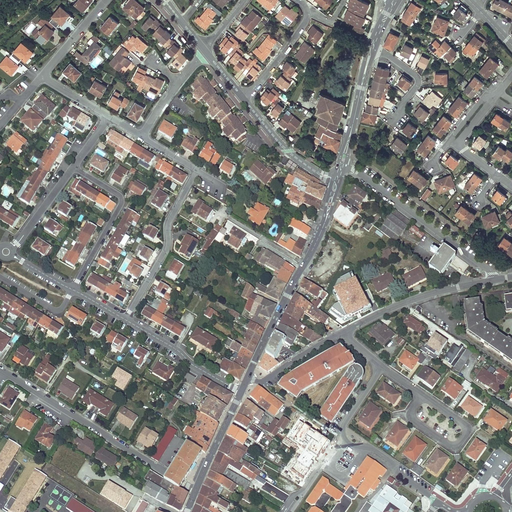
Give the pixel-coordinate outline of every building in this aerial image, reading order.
[(91,0),(77,0),(75,3),(83,10),(91,0)] [(136,11),(140,14),(145,8),(135,0),(130,0),(129,1),(127,3),(124,7),(131,14),(133,11),(134,13),(136,11)] [(258,0),(262,4),(264,2),(271,8),(277,0),(258,0)] [(333,0),(318,0),(320,1),(319,2),(326,8),(333,0)] [(369,5),(360,0),(349,0),(347,5),(364,14),(369,5)] [(499,9),(502,11),(507,2),(502,0),(499,0),(499,1),(496,0),(495,0),(492,6),(495,8),(496,6),(500,8),(499,9)] [(511,0),(510,4),(507,2),(502,11),(506,14),(507,12),(510,14),(510,15),(511,16),(511,0)] [(409,5),(407,9),(416,14),(420,8),(421,9),(424,5),(418,2),(416,5),(413,3),(411,7),(409,5)] [(281,19),(288,25),(298,14),(294,11),(293,12),(289,9),(284,5),(277,12),(283,16),(281,19)] [(348,9),(363,17),(364,14),(347,5),(346,8),(348,9)] [(70,14),(60,6),(52,16),(61,23),(65,18),(66,19),(70,14)] [(198,15),(194,19),(204,28),(208,24),(207,23),(208,22),(209,22),(213,18),(211,16),(215,12),(209,7),(205,12),(204,11),(199,17),(198,15)] [(466,14),(459,8),(457,10),(454,7),(450,12),(461,21),(466,14)] [(246,15),(240,22),(247,27),(249,29),(255,22),(256,23),(262,17),(252,9),(248,14),(249,15),(248,17),(247,15),(246,15)] [(355,25),(353,30),(361,34),(364,29),(360,27),(365,19),(363,17),(348,9),(343,18),(355,25)] [(412,21),(416,14),(407,9),(405,12),(406,13),(404,16),(407,19),(406,22),(411,25),(413,22),(412,21)] [(150,15),(142,25),(147,29),(150,25),(153,28),(153,27),(159,21),(153,16),(152,17),(150,15)] [(118,23),(110,16),(100,27),(110,35),(113,32),(111,30),(118,23)] [(437,17),(433,30),(443,34),(448,21),(437,17)] [(153,33),(159,38),(166,30),(163,28),(160,25),(161,23),(159,21),(153,27),(156,30),(153,33)] [(236,30),(234,32),(243,39),(248,33),(244,30),(247,27),(240,22),(237,25),(239,27),(236,30)] [(36,28),(32,33),(42,42),(46,37),(48,38),(54,31),(45,24),(39,31),(36,28)] [(324,35),(314,26),(308,32),(310,35),(312,36),(309,39),(315,44),(319,40),(321,42),(324,39),(322,37),(324,35)] [(390,32),(384,43),(392,48),(398,36),(402,38),(404,34),(393,26),(390,32)] [(172,35),(166,30),(159,38),(161,40),(158,44),(161,46),(162,44),(166,47),(168,45),(171,41),(168,39),(170,38),(172,35)] [(237,41),(234,38),(229,34),(227,37),(225,40),(222,37),(217,43),(220,46),(219,47),(224,51),(229,44),(233,47),(234,45),(237,41)] [(137,47),(142,52),(148,45),(137,36),(136,38),(134,36),(130,41),(127,44),(132,49),(135,46),(137,47)] [(472,39),(469,41),(477,48),(482,42),(483,43),(485,40),(480,36),(478,38),(476,36),(473,40),(472,39)] [(91,44),(82,54),(89,61),(101,47),(96,43),(91,38),(88,42),(91,44)] [(256,47),(253,51),(263,59),(266,55),(265,54),(266,53),(268,54),(271,50),(269,48),(274,43),(268,38),(264,43),(262,42),(258,48),(256,47)] [(171,41),(168,45),(170,47),(167,51),(173,56),(174,55),(175,53),(180,48),(177,46),(174,43),(176,41),(173,39),(172,40),(171,41)] [(435,51),(440,57),(443,54),(450,46),(448,43),(447,44),(444,42),(440,45),(435,40),(428,47),(433,53),(435,51)] [(472,54),(477,48),(469,41),(467,44),(469,45),(464,51),(471,58),(474,55),(472,54)] [(299,51),(295,56),(303,63),(308,57),(306,56),(313,49),(305,42),(299,49),(300,50),(301,51),(300,52),(299,51)] [(21,43),(11,56),(18,61),(21,58),(24,61),(28,57),(29,57),(33,53),(21,43)] [(414,48),(404,44),(400,53),(409,58),(414,48)] [(233,47),(229,52),(232,54),(229,58),(231,60),(235,63),(241,56),(241,55),(236,50),(238,47),(234,45),(233,47)] [(454,49),(450,46),(443,54),(449,59),(448,61),(450,63),(455,58),(452,56),(455,53),(452,50),(454,49)] [(114,50),(110,47),(104,54),(108,57),(114,50)] [(123,47),(109,63),(118,71),(124,64),(126,67),(131,62),(125,57),(123,55),(125,54),(127,56),(129,53),(123,47)] [(176,57),(172,63),(179,68),(188,58),(182,52),(184,50),(181,47),(180,48),(175,53),(178,56),(176,57)] [(89,61),(82,54),(77,50),(73,54),(85,65),(89,61)] [(429,58),(422,55),(417,63),(420,64),(425,67),(429,58)] [(6,56),(0,63),(0,65),(11,74),(15,70),(14,69),(17,65),(16,64),(18,61),(11,56),(9,58),(6,56)] [(246,60),(241,56),(235,63),(234,64),(233,65),(239,70),(243,66),(244,64),(246,67),(247,66),(252,60),(248,57),(246,60)] [(245,73),(251,78),(258,70),(252,65),(255,63),(257,60),(254,57),(252,60),(247,66),(250,69),(248,70),(245,73)] [(490,57),(485,63),(493,69),(498,63),(490,57)] [(295,68),(287,61),(282,67),(285,69),(286,70),(284,73),(285,74),(290,78),(292,75),(291,73),(293,70),(295,68)] [(82,72),(71,63),(64,71),(69,75),(69,76),(74,81),(82,72)] [(485,63),(479,70),(487,76),(493,69),(485,63)] [(388,76),(389,70),(377,66),(375,73),(387,75),(388,76)] [(147,71),(139,67),(133,80),(144,85),(145,85),(148,78),(144,76),(145,75),(147,71)] [(374,79),(385,82),(387,75),(375,73),(375,72),(373,79),(374,79)] [(432,83),(446,83),(446,73),(434,73),(434,80),(432,80),(432,83)] [(277,79),(274,82),(281,88),(284,85),(285,87),(287,88),(291,83),(289,82),(291,79),(290,78),(285,74),(283,77),(281,76),(281,75),(277,79)] [(403,75),(397,82),(405,89),(411,82),(403,75)] [(149,91),(158,95),(164,82),(160,80),(159,81),(155,79),(149,76),(148,78),(145,85),(151,87),(149,91)] [(474,76),(469,83),(477,89),(482,82),(474,76)] [(95,79),(89,90),(95,94),(96,93),(101,96),(107,87),(101,83),(103,81),(96,77),(95,79)] [(203,80),(201,78),(191,86),(196,92),(193,95),(198,102),(202,99),(211,111),(208,114),(213,120),(217,118),(226,128),(222,131),(228,139),(232,136),(235,141),(237,140),(239,143),(245,138),(243,135),(245,133),(244,131),(245,130),(241,125),(246,121),(244,118),(240,119),(237,121),(236,120),(238,119),(238,117),(237,116),(235,118),(234,116),(232,117),(229,113),(230,112),(229,110),(234,106),(229,100),(226,100),(225,101),(223,102),(222,101),(223,100),(223,98),(222,97),(220,99),(219,98),(218,99),(214,94),(215,93),(212,89),(217,85),(214,82),(211,82),(210,82),(208,84),(207,83),(209,81),(207,79),(205,81),(204,79),(203,80)] [(374,79),(372,87),(382,90),(383,90),(386,82),(385,82),(374,79)] [(469,83),(464,90),(472,96),(477,89),(469,83)] [(382,90),(372,87),(369,95),(370,95),(380,97),(382,90)] [(278,97),(280,94),(273,88),(269,93),(265,90),(260,96),(264,99),(262,101),(267,105),(273,98),(275,95),(278,97)] [(120,104),(125,108),(130,100),(125,97),(122,100),(118,97),(120,94),(116,91),(108,103),(112,106),(112,105),(118,108),(120,104)] [(425,98),(422,101),(430,107),(433,103),(436,106),(442,98),(432,91),(429,94),(426,99),(425,98)] [(279,97),(285,102),(289,98),(283,93),(279,97)] [(319,114),(316,121),(321,123),(337,131),(339,123),(336,122),(339,115),(341,116),(344,104),(321,94),(316,104),(321,106),(318,113),(319,114)] [(370,95),(368,103),(378,106),(380,97),(370,95)] [(459,96),(454,102),(462,108),(467,102),(459,96)] [(38,101),(32,107),(33,108),(45,118),(46,119),(55,107),(43,97),(39,101),(38,101)] [(273,113),(276,116),(284,108),(278,103),(280,100),(277,98),(275,100),(272,104),(275,106),(274,108),(271,110),(273,113)] [(144,108),(135,102),(127,114),(136,120),(140,114),(144,108)] [(454,102),(449,109),(456,115),(462,108),(454,102)] [(367,103),(366,109),(377,112),(377,109),(380,110),(380,106),(378,106),(368,103),(367,103)] [(415,108),(416,109),(419,106),(428,113),(429,113),(430,112),(419,103),(415,108)] [(71,110),(66,106),(59,115),(62,118),(67,116),(76,122),(80,115),(76,113),(77,111),(72,108),(71,110)] [(416,109),(413,113),(422,121),(428,113),(419,106),(416,109)] [(33,132),(45,118),(33,108),(23,121),(27,125),(26,125),(33,132)] [(366,109),(363,120),(374,122),(377,112),(366,109)] [(286,126),(293,132),(301,123),(294,117),(294,116),(287,110),(283,115),(284,116),(278,122),(285,128),(286,126)] [(503,117),(496,113),(491,120),(499,125),(503,117)] [(76,122),(86,128),(90,119),(85,116),(84,118),(80,115),(76,122)] [(443,115),(438,122),(446,128),(451,122),(443,115)] [(503,117),(499,125),(505,129),(510,122),(503,117)] [(177,130),(164,122),(159,130),(165,134),(165,135),(171,139),(177,130)] [(408,122),(403,129),(411,135),(416,129),(408,122)] [(438,122),(433,129),(441,135),(446,128),(438,122)] [(340,139),(342,133),(337,131),(321,123),(320,125),(322,125),(320,129),(319,128),(315,135),(316,136),(318,137),(320,137),(323,131),(340,139)] [(318,142),(337,151),(340,139),(323,131),(320,137),(318,142)] [(119,135),(114,133),(108,143),(117,149),(123,140),(118,137),(119,135)] [(13,140),(8,146),(17,153),(26,142),(17,134),(12,139),(13,140)] [(56,140),(53,146),(61,151),(65,143),(66,143),(68,140),(58,134),(57,135),(55,138),(55,139),(56,140)] [(428,135),(423,142),(430,148),(435,142),(428,135)] [(479,135),(473,143),(480,148),(486,140),(479,135)] [(188,150),(188,151),(191,153),(194,148),(199,141),(195,138),(194,139),(190,136),(188,139),(187,138),(182,146),(188,150)] [(397,137),(391,144),(401,153),(407,145),(397,137)] [(122,148),(129,153),(134,145),(129,142),(128,143),(123,140),(117,149),(117,150),(119,152),(122,148)] [(106,147),(100,142),(97,146),(98,146),(104,150),(106,147)] [(419,150),(416,153),(423,158),(430,148),(423,142),(417,149),(419,150)] [(211,149),(212,146),(208,143),(200,156),(207,160),(206,161),(210,164),(216,152),(211,149)] [(140,148),(134,145),(129,153),(138,158),(136,160),(138,161),(144,153),(138,149),(140,148)] [(498,145),(492,153),(499,158),(501,156),(505,150),(498,145)] [(48,151),(45,155),(55,161),(57,158),(56,158),(61,151),(53,146),(49,151),(48,151)] [(505,150),(501,156),(508,161),(511,154),(511,151),(507,148),(505,150)] [(143,160),(150,165),(155,157),(150,154),(149,156),(144,153),(138,161),(138,162),(141,164),(143,160)] [(458,160),(451,154),(446,161),(453,167),(458,160)] [(40,160),(37,165),(40,167),(48,172),(52,165),(53,165),(55,161),(45,155),(42,161),(40,160)] [(109,164),(96,156),(90,165),(96,168),(96,169),(103,173),(109,164)] [(232,162),(226,159),(220,170),(223,172),(224,170),(231,174),(235,168),(230,165),(232,162)] [(169,165),(160,160),(155,169),(168,177),(172,169),(168,167),(169,165)] [(268,170),(261,163),(252,172),(256,175),(259,174),(264,179),(264,182),(263,182),(268,187),(271,183),(272,183),(273,182),(273,181),(278,176),(273,172),(271,172),(270,172),(269,173),(267,171),(268,170)] [(34,174),(32,177),(42,183),(44,180),(43,179),(48,172),(40,167),(37,172),(36,170),(34,174)] [(129,173),(119,167),(111,179),(115,182),(116,180),(122,184),(129,173)] [(168,177),(163,185),(167,185),(172,179),(182,184),(186,176),(177,170),(176,172),(172,169),(168,177)] [(414,169),(408,177),(415,182),(420,174),(415,170),(414,169)] [(297,170),(293,177),(308,186),(307,188),(306,190),(305,193),(322,201),(326,188),(318,184),(320,181),(313,177),(312,178),(297,170)] [(472,171),(467,177),(470,179),(476,184),(481,178),(472,171)] [(420,174),(415,182),(422,187),(428,179),(420,174)] [(293,177),(289,175),(284,182),(292,186),(286,198),(295,202),(294,203),(298,206),(300,201),(318,209),(321,202),(304,194),(304,193),(305,193),(306,190),(301,188),(302,185),(307,188),(308,186),(293,177)] [(448,176),(435,181),(439,192),(455,185),(454,183),(453,179),(449,180),(448,176)] [(31,183),(27,189),(35,193),(39,186),(40,187),(42,183),(32,177),(31,178),(30,177),(27,181),(31,183)] [(471,191),(476,184),(470,179),(465,186),(463,189),(467,192),(469,190),(471,191)] [(85,185),(76,180),(71,188),(76,191),(75,194),(80,197),(82,194),(85,197),(89,190),(84,186),(85,185)] [(143,184),(138,180),(131,191),(134,193),(135,192),(142,196),(146,189),(142,186),(143,184)] [(22,194),(19,199),(29,205),(31,202),(30,201),(35,193),(27,189),(23,186),(20,192),(22,194)] [(89,190),(85,197),(95,203),(99,196),(94,193),(95,191),(90,188),(89,190)] [(351,198),(345,205),(357,214),(360,210),(357,208),(358,206),(359,204),(360,205),(367,195),(358,188),(356,190),(355,189),(349,197),(351,198)] [(432,191),(428,188),(421,196),(425,199),(432,191)] [(508,198),(497,190),(492,197),(502,205),(508,198)] [(155,198),(151,204),(160,209),(164,203),(165,204),(169,197),(159,191),(155,198)] [(99,196),(95,203),(111,212),(116,204),(110,201),(109,202),(105,199),(105,198),(100,195),(99,196)] [(204,203),(200,201),(192,212),(196,215),(197,214),(208,222),(211,218),(208,217),(210,214),(213,217),(215,212),(203,204),(204,203)] [(61,207),(58,212),(66,217),(72,207),(65,203),(62,208),(61,207)] [(334,217),(348,227),(357,214),(345,205),(344,204),(334,217)] [(462,204),(455,213),(462,218),(468,210),(462,205),(462,204)] [(252,216),(250,220),(259,226),(269,209),(264,206),(264,208),(259,205),(257,208),(256,207),(253,211),(255,212),(252,216)] [(20,215),(10,209),(7,214),(3,221),(11,225),(10,226),(13,228),(20,215)] [(388,219),(379,230),(396,243),(411,222),(395,210),(391,214),(388,219)] [(468,210),(462,218),(469,223),(475,214),(468,210)] [(125,215),(123,220),(131,225),(133,222),(136,224),(140,217),(130,211),(127,216),(125,215)] [(495,215),(494,211),(482,216),(486,227),(491,225),(492,227),(498,225),(499,224),(498,222),(502,220),(500,213),(495,215)] [(119,231),(126,234),(131,225),(123,220),(120,218),(117,223),(120,225),(117,230),(119,231)] [(310,229),(293,218),(289,225),(307,235),(310,229)] [(62,227),(59,225),(52,220),(49,225),(48,224),(44,229),(52,235),(55,231),(60,231),(62,227)] [(227,221),(225,226),(232,229),(234,223),(227,221)] [(368,222),(363,228),(368,232),(370,230),(373,226),(370,224),(368,222)] [(83,228),(80,233),(91,238),(94,234),(92,233),(96,227),(89,223),(85,229),(83,228)] [(154,236),(157,230),(150,226),(147,231),(145,229),(142,234),(153,241),(155,237),(154,236)] [(410,231),(422,238),(425,234),(413,226),(410,231)] [(242,233),(234,228),(231,233),(234,235),(228,242),(238,248),(245,237),(241,235),(242,233)] [(213,229),(206,239),(208,241),(215,230),(214,229),(213,229)] [(207,244),(204,249),(208,250),(214,239),(215,239),(219,233),(218,232),(215,230),(208,241),(207,243),(207,244)] [(114,240),(120,244),(126,234),(119,231),(116,235),(115,234),(112,239),(114,240)] [(89,242),(91,238),(80,233),(78,237),(80,239),(77,243),(84,247),(88,241),(89,242)] [(224,236),(219,233),(215,239),(223,244),(225,241),(222,239),(224,236)] [(279,233),(274,241),(278,243),(281,237),(282,235),(279,233)] [(185,245),(181,253),(189,257),(198,241),(187,235),(183,243),(185,245)] [(289,241),(281,237),(278,243),(292,252),(296,243),(290,239),(289,241)] [(511,242),(504,237),(498,245),(505,250),(511,242)] [(296,243),(292,252),(300,257),(307,242),(304,240),(299,238),(296,243)] [(39,252),(45,256),(51,247),(38,239),(35,244),(33,242),(29,248),(37,254),(39,252)] [(111,244),(109,243),(106,248),(108,249),(115,253),(120,244),(114,240),(111,244)] [(73,246),(70,251),(80,257),(83,253),(81,252),(84,247),(77,243),(75,247),(73,246)] [(153,253),(142,246),(139,251),(142,253),(139,258),(147,262),(150,256),(151,256),(153,253)] [(439,255),(450,263),(455,255),(443,246),(442,247),(444,249),(440,253),(435,249),(433,253),(438,257),(439,255)] [(329,262),(332,250),(323,248),(320,260),(329,262)] [(103,254),(97,264),(99,265),(107,269),(108,270),(112,265),(110,263),(113,257),(118,259),(120,255),(115,253),(108,249),(105,254),(103,254)] [(272,254),(263,249),(261,253),(264,255),(259,262),(265,265),(272,254)] [(389,249),(384,252),(389,260),(393,258),(389,249)] [(78,260),(80,257),(70,251),(67,256),(66,255),(62,260),(66,262),(66,263),(73,266),(77,259),(78,260)] [(389,260),(384,252),(380,254),(385,262),(389,260)] [(285,262),(272,254),(265,265),(280,273),(282,268),(285,262)] [(450,263),(439,255),(438,257),(435,260),(446,268),(448,265),(450,263)] [(140,268),(143,264),(134,258),(127,269),(131,272),(129,275),(136,279),(140,273),(141,274),(143,271),(140,268)] [(166,275),(175,280),(183,265),(175,260),(171,268),(170,267),(168,272),(166,275)] [(446,268),(435,260),(429,267),(440,276),(446,268)] [(295,268),(285,262),(282,268),(292,274),(295,268)] [(420,267),(403,276),(409,287),(426,278),(420,267)] [(277,280),(286,285),(292,274),(282,268),(280,273),(278,276),(277,280)] [(96,276),(92,274),(88,281),(93,284),(92,286),(96,288),(102,277),(97,275),(96,276)] [(352,318),(362,312),(362,310),(368,307),(352,274),(340,280),(341,281),(338,282),(335,288),(336,290),(335,291),(341,304),(334,307),(330,313),(341,321),(351,316),(352,318)] [(258,291),(278,301),(286,285),(277,280),(278,276),(277,275),(275,278),(270,287),(268,286),(266,289),(258,284),(259,282),(256,281),(254,284),(253,285),(259,289),(258,291)] [(103,276),(102,277),(96,288),(100,290),(101,288),(106,292),(111,283),(112,281),(113,279),(107,276),(106,278),(103,276)] [(392,276),(374,285),(380,296),(397,287),(392,276)] [(323,291),(305,280),(300,288),(318,299),(323,291)] [(121,286),(112,281),(111,283),(106,292),(112,296),(111,297),(114,298),(120,288),(121,286)] [(166,294),(169,288),(162,284),(160,288),(158,287),(155,293),(165,299),(167,299),(168,299),(169,298),(170,297),(169,295),(166,294)] [(248,303),(245,309),(250,312),(257,297),(252,295),(254,290),(248,284),(242,297),(247,300),(246,302),(248,303)] [(125,291),(120,288),(114,298),(118,301),(119,300),(124,303),(129,296),(124,293),(125,291)] [(6,295),(2,302),(6,304),(3,308),(9,312),(10,310),(15,301),(11,298),(12,297),(7,293),(6,295)] [(296,294),(286,314),(298,322),(305,311),(306,313),(315,318),(324,325),(325,324),(328,320),(330,318),(329,318),(324,314),(318,309),(311,305),(306,301),(301,297),(296,294)] [(259,310),(263,300),(257,297),(250,312),(255,315),(257,309),(259,310)] [(14,314),(18,317),(20,313),(25,306),(21,304),(22,303),(16,299),(15,301),(10,310),(15,313),(14,314)] [(152,306),(148,303),(142,314),(148,317),(147,318),(152,321),(162,303),(161,302),(154,299),(152,302),(153,303),(152,306)] [(253,322),(264,330),(276,305),(263,300),(259,310),(257,309),(255,315),(257,317),(253,322)] [(314,301),(311,305),(318,309),(323,302),(320,300),(318,303),(314,301)] [(487,308),(486,308),(485,302),(473,304),(469,304),(473,334),(488,325),(487,319),(488,319),(487,308)] [(162,303),(152,321),(155,323),(156,322),(162,325),(166,318),(162,316),(167,306),(166,305),(162,303)] [(25,306),(20,313),(29,319),(33,312),(29,309),(30,308),(25,305),(25,306)] [(86,317),(72,308),(67,318),(81,326),(86,317)] [(208,308),(204,316),(211,319),(215,311),(208,308)] [(238,316),(239,314),(235,311),(232,309),(230,311),(228,313),(235,317),(236,315),(238,316)] [(33,312),(29,319),(38,324),(43,317),(38,315),(39,313),(34,310),(33,312)] [(286,314),(281,325),(298,334),(301,329),(299,327),(301,324),(298,322),(286,314)] [(420,336),(425,329),(422,327),(422,325),(407,315),(403,320),(406,322),(405,323),(411,327),(410,329),(420,336)] [(43,317),(38,324),(47,330),(52,323),(48,321),(49,319),(44,316),(43,317)] [(170,321),(166,318),(162,325),(168,329),(167,330),(170,332),(176,321),(171,319),(170,321)] [(181,324),(176,321),(170,332),(173,334),(174,332),(181,337),(185,329),(180,326),(181,324)] [(52,323),(47,330),(57,336),(62,329),(57,326),(58,325),(53,322),(52,323)] [(96,322),(90,331),(93,333),(97,335),(100,336),(105,329),(100,326),(101,325),(96,322)] [(249,330),(261,336),(264,330),(253,322),(251,322),(249,326),(245,324),(243,327),(249,330)] [(376,326),(370,332),(382,343),(388,337),(390,339),(391,339),(395,335),(384,325),(383,327),(379,323),(376,326)] [(298,334),(281,325),(276,334),(287,339),(285,343),(291,347),(293,344),(296,338),(298,334)] [(494,328),(493,329),(488,325),(473,334),(486,343),(498,351),(507,338),(502,335),(502,334),(494,328)] [(306,327),(301,335),(307,339),(312,343),(323,337),(306,327)] [(217,340),(198,329),(192,339),(211,350),(217,340)] [(246,340),(242,347),(253,353),(261,336),(249,330),(245,338),(246,340)] [(382,343),(370,332),(368,334),(382,347),(390,339),(388,337),(382,343)] [(9,340),(0,333),(0,351),(1,352),(9,340)] [(276,334),(266,354),(275,361),(283,344),(284,345),(285,343),(287,339),(276,334)] [(433,340),(428,347),(439,354),(447,343),(435,334),(431,339),(433,340)] [(123,339),(118,335),(113,343),(119,347),(118,349),(121,351),(127,342),(123,339)] [(233,364),(244,371),(253,353),(242,347),(228,338),(225,344),(231,348),(230,349),(239,354),(233,363),(233,364)] [(511,361),(511,341),(511,342),(507,338),(498,351),(507,357),(511,361)] [(28,350),(21,346),(14,356),(21,361),(19,363),(26,368),(33,357),(26,353),(28,350)] [(453,369),(458,372),(472,353),(467,349),(466,351),(460,346),(451,358),(457,363),(453,369)] [(139,347),(133,356),(143,362),(148,354),(143,351),(144,350),(139,347)] [(340,348),(329,354),(336,360),(345,368),(350,365),(348,361),(352,359),(353,359),(340,348)] [(417,359),(406,351),(399,361),(412,370),(417,362),(421,365),(421,364),(428,355),(426,353),(423,356),(421,354),(417,359)] [(275,361),(266,354),(262,362),(260,367),(268,372),(280,364),(277,362),(275,361)] [(321,361),(312,365),(321,373),(326,378),(345,368),(336,360),(329,354),(328,354),(329,356),(323,359),(324,362),(322,363),(321,361)] [(429,359),(431,357),(428,355),(421,364),(425,367),(430,360),(429,359)] [(51,362),(45,358),(35,373),(41,376),(39,378),(47,383),(55,370),(49,366),(51,362)] [(233,363),(225,358),(219,368),(228,374),(233,364),(233,363)] [(167,369),(157,363),(152,372),(167,381),(174,369),(169,366),(167,369)] [(228,374),(239,381),(244,371),(233,364),(228,374)] [(295,373),(282,381),(284,382),(281,386),(287,391),(286,392),(290,395),(291,393),(295,396),(296,395),(298,396),(301,393),(326,378),(321,373),(312,365),(305,369),(307,371),(305,373),(303,370),(296,374),(295,373)] [(352,368),(349,372),(355,377),(360,382),(364,376),(365,374),(365,372),(365,370),(364,368),(363,367),(362,367),(361,366),(360,366),(359,366),(358,366),(356,366),(355,365),(354,366),(352,368)] [(440,377),(425,367),(418,377),(430,386),(433,382),(435,383),(440,377)] [(496,378),(483,369),(476,379),(485,385),(486,384),(491,386),(489,388),(496,392),(499,388),(498,387),(501,383),(502,384),(506,378),(499,374),(496,378)] [(195,378),(185,372),(182,377),(192,383),(195,378)] [(348,373),(337,388),(340,391),(349,399),(352,394),(349,393),(351,390),(353,392),(360,382),(355,377),(349,372),(348,373)] [(210,382),(202,377),(195,389),(204,394),(210,382)] [(79,388),(64,379),(58,389),(68,395),(67,397),(71,400),(79,388)] [(463,388),(466,391),(471,384),(465,380),(461,387),(450,379),(441,391),(446,394),(447,392),(456,398),(463,388)] [(282,381),(278,387),(286,392),(287,391),(281,386),(284,382),(282,381)] [(211,398),(217,386),(210,382),(204,394),(210,397),(211,398)] [(400,395),(384,383),(377,393),(393,405),(400,395)] [(211,398),(214,400),(221,388),(217,386),(211,398)] [(259,387),(250,396),(261,405),(265,400),(272,406),(268,411),(275,416),(284,405),(259,387)] [(218,402),(225,390),(221,388),(214,400),(218,402)] [(323,417),(332,423),(338,414),(336,412),(338,409),(340,411),(344,405),(341,402),(344,398),(347,401),(349,399),(340,391),(337,388),(335,392),(338,395),(335,399),(332,396),(321,412),(324,414),(323,417)] [(18,395),(9,389),(0,402),(0,403),(9,409),(18,395)] [(102,397),(90,390),(83,402),(89,406),(90,403),(96,407),(102,397)] [(225,390),(218,402),(225,406),(232,394),(225,390)] [(113,405),(102,397),(96,407),(101,410),(100,413),(106,416),(113,405)] [(202,411),(200,414),(216,423),(221,414),(225,406),(218,402),(214,400),(211,398),(210,397),(208,400),(206,398),(204,402),(202,402),(198,408),(202,411)] [(482,407),(468,397),(461,407),(475,417),(482,407)] [(265,400),(261,405),(268,411),(272,406),(265,400)] [(256,406),(247,401),(244,406),(248,409),(254,412),(252,416),(254,418),(259,409),(256,406)] [(370,403),(358,420),(370,428),(381,411),(370,403)] [(248,409),(244,406),(239,414),(251,422),(253,420),(250,418),(252,416),(254,412),(248,409)] [(137,418),(123,408),(116,419),(126,425),(125,426),(130,429),(137,418)] [(263,412),(259,409),(254,418),(257,420),(259,421),(264,414),(263,412)] [(506,421),(491,410),(485,419),(493,425),(491,427),(499,432),(506,421)] [(37,419),(24,411),(15,425),(21,429),(23,427),(29,431),(37,419)] [(204,432),(212,437),(218,425),(216,423),(200,414),(196,412),(195,413),(199,416),(199,418),(202,419),(194,431),(202,435),(204,432)] [(304,420),(294,413),(292,416),(302,423),(304,420)] [(251,422),(239,414),(234,422),(246,429),(251,422)] [(269,428),(263,424),(260,428),(275,438),(278,432),(281,429),(284,431),(290,422),(297,427),(299,425),(300,426),(302,423),(292,416),(288,421),(283,417),(280,423),(275,420),(269,428)] [(398,422),(386,439),(397,447),(409,430),(398,422)] [(46,424),(35,440),(49,449),(55,439),(48,434),(52,428),(46,424)] [(177,431),(168,425),(165,429),(167,431),(174,435),(177,431)] [(249,437),(256,441),(262,432),(252,425),(246,435),(249,437)] [(246,435),(233,426),(228,436),(244,446),(249,437),(246,435)] [(190,437),(207,447),(212,437),(204,432),(202,435),(194,431),(189,427),(185,434),(190,437)] [(158,436),(145,428),(138,440),(144,444),(143,445),(150,450),(158,436)] [(167,431),(151,457),(157,462),(174,435),(167,431)] [(244,446),(228,436),(225,441),(246,454),(249,449),(244,446)] [(194,462),(201,451),(205,454),(207,447),(190,437),(186,442),(187,443),(184,448),(185,448),(181,454),(194,462)] [(378,437),(373,444),(377,446),(382,440),(378,437)] [(77,438),(73,445),(91,456),(96,448),(92,446),(93,445),(84,440),(83,442),(77,438)] [(415,438),(403,454),(414,462),(426,445),(415,438)] [(0,478),(20,447),(10,440),(0,455),(0,478)] [(476,440),(466,455),(475,461),(486,446),(476,440)] [(222,446),(220,452),(230,459),(245,469),(258,477),(262,472),(257,469),(257,468),(252,465),(256,459),(246,454),(225,441),(222,446)] [(319,445),(312,441),(305,452),(311,456),(319,445)] [(311,456),(323,464),(330,453),(319,445),(311,456)] [(113,468),(119,459),(112,455),(112,456),(108,454),(109,453),(104,449),(103,451),(100,449),(95,456),(113,468)] [(437,450),(425,466),(436,474),(448,458),(437,450)] [(220,452),(211,471),(237,486),(245,491),(255,496),(257,493),(247,487),(249,482),(227,469),(230,464),(241,472),(252,479),(253,477),(260,481),(259,482),(265,485),(267,482),(258,477),(245,469),(230,459),(220,452)] [(176,461),(190,470),(194,462),(181,454),(178,459),(177,459),(176,461)] [(387,470),(368,456),(364,461),(370,466),(371,469),(380,475),(382,477),(387,470)] [(174,464),(175,464),(188,472),(190,470),(176,461),(174,464)] [(346,511),(352,503),(352,500),(355,499),(359,494),(364,498),(380,475),(371,469),(370,466),(364,461),(348,484),(350,486),(348,489),(344,495),(331,485),(329,480),(324,476),(306,501),(312,506),(315,505),(315,508),(313,508),(309,511),(346,511)] [(413,463),(408,469),(414,473),(419,467),(413,463)] [(188,472),(175,464),(171,470),(185,478),(188,472)] [(457,465),(446,480),(456,488),(461,480),(462,480),(468,472),(457,465)] [(419,467),(414,473),(420,477),(425,471),(419,467)] [(4,507),(11,511),(23,511),(46,476),(39,472),(36,470),(17,500),(11,497),(4,507)] [(165,480),(150,470),(144,479),(150,482),(172,496),(176,498),(175,500),(182,504),(187,493),(178,488),(165,480)] [(168,475),(165,480),(178,488),(182,483),(185,478),(171,470),(168,475)] [(237,486),(211,471),(208,479),(221,487),(233,493),(237,486)] [(221,487),(208,479),(205,486),(216,493),(217,493),(221,487)] [(131,496),(108,482),(101,494),(118,505),(118,504),(124,508),(131,496)] [(154,497),(168,505),(172,496),(150,482),(144,492),(154,497)] [(406,511),(409,509),(404,505),(408,500),(402,496),(399,501),(393,498),(397,493),(387,485),(384,484),(370,503),(368,502),(360,511),(406,511)] [(216,493),(205,486),(201,496),(219,506),(227,510),(230,505),(221,500),(221,499),(214,496),(216,493)] [(245,491),(241,498),(250,504),(255,496),(245,491)] [(172,496),(168,505),(179,511),(182,504),(175,500),(176,498),(172,496)] [(219,506),(201,496),(197,505),(209,511),(220,511),(218,511),(219,509),(217,508),(219,506)] [(92,511),(72,499),(66,508),(71,511),(92,511)] [(143,511),(149,504),(142,500),(134,511),(143,511)]
